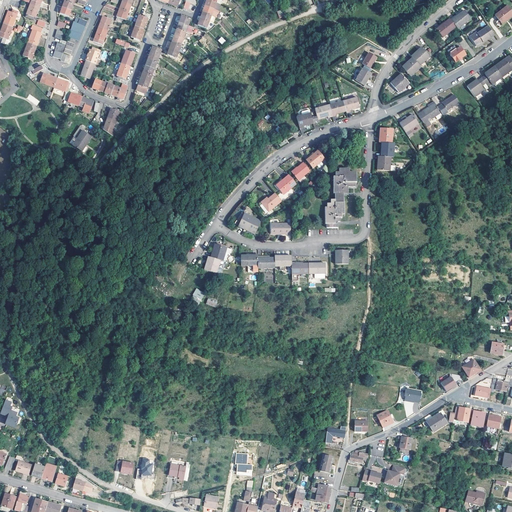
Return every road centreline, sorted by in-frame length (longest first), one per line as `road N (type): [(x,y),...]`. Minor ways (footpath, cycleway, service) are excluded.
road 1 (residential): [(100,162),(20,255),(6,346),(36,427),(101,480)]
road 2 (residential): [(217,227),(274,247),(361,238),(371,118)]
road 3 (residential): [(371,118),(286,154),(253,180),(217,227)]
road 4 (residential): [(452,397),(393,433),(348,448),(329,511)]
road 5 (residential): [(67,70),(85,91),(125,105),(155,4)]
road 6 (residential): [(511,40),(431,93),(371,118)]
road 7 (residential): [(461,0),(396,57),(371,118)]
road 8 (residential): [(0,478),(122,511)]
